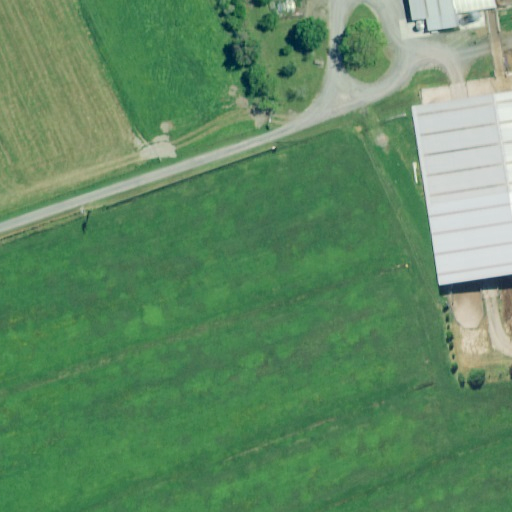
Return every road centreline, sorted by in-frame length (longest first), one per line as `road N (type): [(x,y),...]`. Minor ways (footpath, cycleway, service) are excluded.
road 1 (track): [(282,114),(123,183),(0,224)]
road 2 (track): [(282,114),(365,94),(402,68),(511,49)]
road 3 (track): [(282,114),(320,80),(331,0)]
